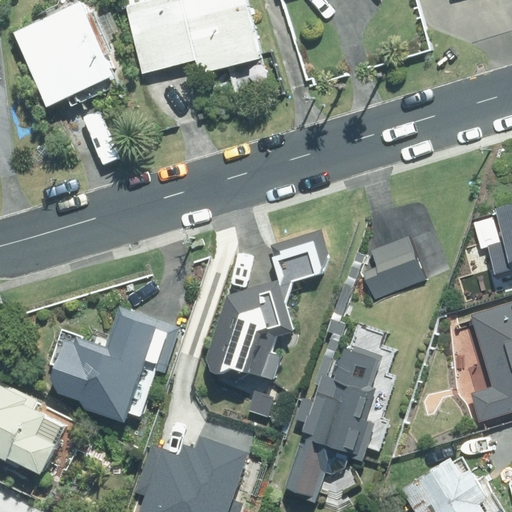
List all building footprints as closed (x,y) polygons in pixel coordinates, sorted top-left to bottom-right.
[(202,76),(264,60),(248,0),(155,0),(127,7),(144,75),(198,61),(202,76)] [(53,110),(122,79),(87,3),(19,35),(53,110)] [(511,203),(499,207),(509,238),(491,244),(500,276),(511,272),(511,203)] [(213,359),(220,369),(228,372),(240,376),(256,368),(281,376),(287,356),(277,352),(283,336),(301,331),(292,299),(297,282),(327,273),(332,257),(326,232),(273,248),(283,281),(233,295),(213,359)] [(374,299),(427,283),(412,237),(374,250),(379,267),(365,271),(374,299)] [(511,302),(476,313),(496,384),(475,390),(483,419),(511,410),(511,302)] [(160,370),(168,372),(182,328),(128,312),(118,346),(73,332),(60,376),(66,390),(87,396),(91,405),(134,418),(142,391),(153,395),(160,370)] [(319,500),(330,470),(335,472),(350,466),(354,454),(368,458),(381,420),(371,417),(382,385),(374,382),(384,353),(351,342),(340,375),(327,371),(287,490),(319,500)] [(0,452),(13,459),(15,455),(48,470),(70,424),(51,416),(52,413),(38,406),(40,401),(0,380),(0,452)] [(494,511),(485,497),(493,493),(475,465),(466,471),(455,454),(404,486),(421,511),(494,511)]
